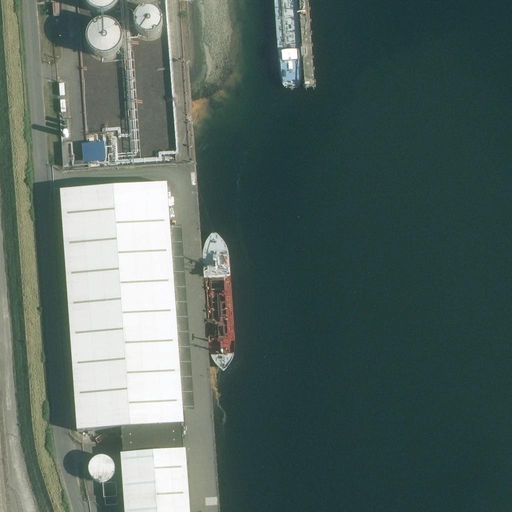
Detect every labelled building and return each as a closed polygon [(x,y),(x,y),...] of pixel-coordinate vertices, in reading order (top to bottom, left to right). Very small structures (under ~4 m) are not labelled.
[(124,5),(124,2),(124,0),(89,0),(89,1),(89,5),(90,8),(92,11),(94,14),(97,16),(100,18),(103,19),(106,19),(109,19),(113,18),(116,17),(120,14),(122,11),(123,8),(124,5)] [(166,30),(166,27),(166,25),(165,23),(164,20),(163,18),(161,16),(159,15),(154,14),(152,14),(148,15),(146,16),(144,18),(142,19),(141,22),(140,24),(139,27),(140,30),(140,32),(142,35),(143,37),(144,38),(147,40),(152,41),(154,41),(157,40),(159,39),(162,37),(164,35),(165,32),(166,30)] [(127,48),(127,44),(127,41),(126,37),(125,35),(123,32),(120,30),(118,28),(114,27),(111,27),(107,27),(104,27),(101,29),(98,31),(95,34),(94,37),(93,41),(92,44),(92,47),(93,50),(94,53),(97,56),(98,58),(101,60),(105,61),(109,62),(113,62),(116,61),(119,59),(122,57),(124,54),(126,51),(127,48)] [(183,451),(181,425),(183,425),(167,185),(158,185),(106,189),(60,192),(77,432),(121,429),(123,455),(121,455),(124,511),(189,511),(185,450),(183,451)] [(103,498),(117,497),(116,483),(102,484),(103,498)]
